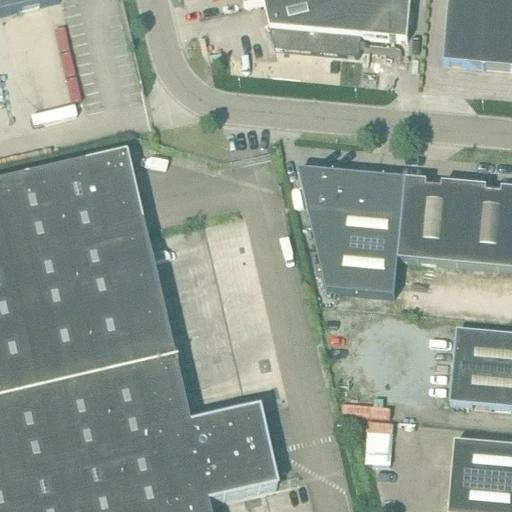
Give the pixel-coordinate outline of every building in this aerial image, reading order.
[(0,0),(0,17),(59,3),(58,0),(0,0)] [(242,0),(245,10),(264,6),(275,52),(338,58),(359,60),(361,40),(407,44),(409,24),(411,0),(242,0)] [(511,0),(449,0),(443,66),(511,72),(511,0)] [(0,511),(206,511),(205,509),(275,492),(257,414),(187,431),(125,159),(0,187),(0,511)] [(511,193),(406,184),(297,174),(326,295),(395,301),(398,265),(511,274),(511,193)] [(511,339),(457,335),(450,408),(511,413),(511,339)] [(375,446),(394,447),(395,427),(373,425),(371,463),(374,463),(375,446)] [(511,511),(511,450),(455,445),(448,511),(511,511)]
